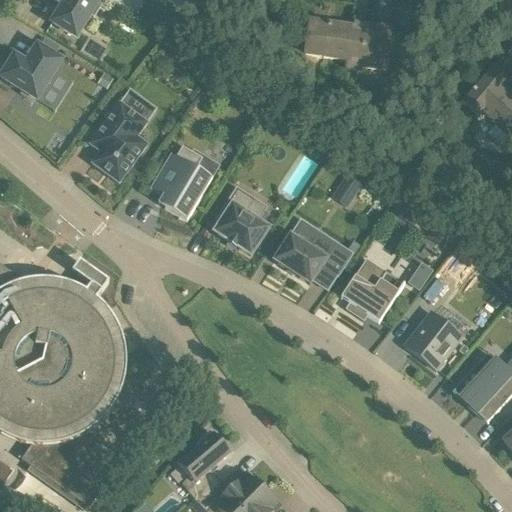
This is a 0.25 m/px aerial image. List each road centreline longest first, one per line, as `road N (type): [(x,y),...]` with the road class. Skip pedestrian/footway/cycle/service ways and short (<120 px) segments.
road 1 (residential): [(511,501),(417,406),(296,323),(125,248)]
road 2 (residential): [(125,248),(254,431),(333,511)]
road 3 (residential): [(125,248),(0,143)]
